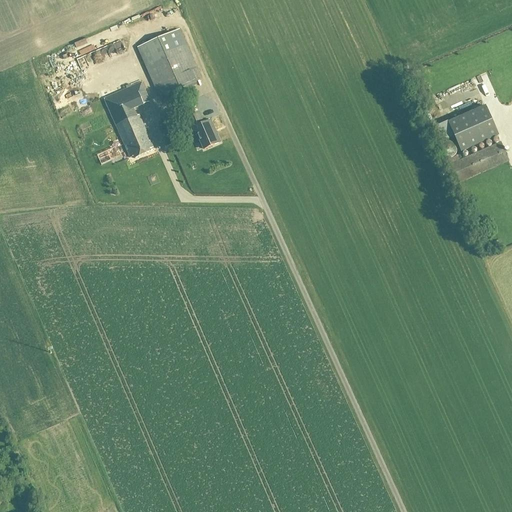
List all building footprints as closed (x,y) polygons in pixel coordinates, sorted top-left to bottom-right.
[(201,80),(179,31),(138,49),(159,96),(161,97),(182,88),(184,91),(196,86),(195,82),(201,80)] [(68,64),(80,57),(77,51),(65,58),(68,64)] [(444,80),(433,84),(435,88),(445,84),(444,80)] [(151,152),(150,150),(153,148),(150,141),(149,142),(147,137),(148,137),(139,116),(137,117),(134,109),(150,102),(141,83),(104,100),(130,159),(134,157),(135,159),(151,152)] [(498,136),(484,106),(447,124),(460,153),(498,136)] [(203,124),(198,113),(187,118),(195,136),(197,135),(204,150),(220,143),(210,121),(203,124)] [(75,115),(62,120),(66,129),(79,124),(75,115)] [(446,169),(454,186),(509,161),(501,144),(446,169)] [(105,165),(114,161),(112,155),(103,158),(105,165)]
